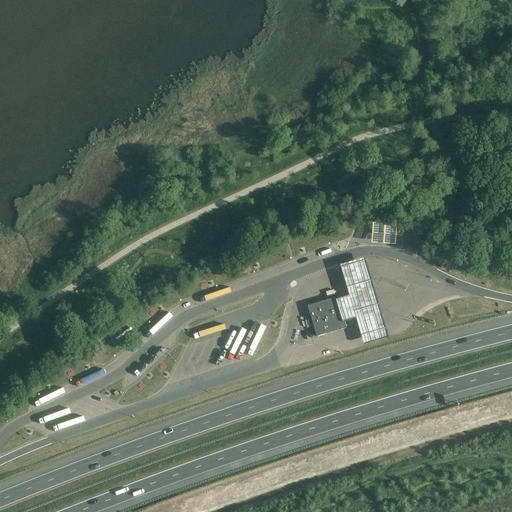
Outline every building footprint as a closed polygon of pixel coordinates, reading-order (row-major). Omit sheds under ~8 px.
[(373,222),(372,242),(396,243),(397,224),(373,222)] [(350,297),(336,301),(342,322),(356,318),(364,344),(388,337),(365,259),(341,266),(350,297)] [(318,338),(346,330),(346,329),(347,329),(347,328),(338,298),(337,298),(337,297),(336,297),(308,306),(307,306),(307,307),(316,337),(316,338),(317,338),(318,338)] [(244,326),(235,350),(243,353),(252,330),(244,326)] [(225,332),(222,337),(218,334),(206,355),(211,358),(213,354),(218,357),(231,335),(225,332)] [(181,345),(176,359),(183,361),(188,348),(181,345)] [(36,396),(38,402),(65,393),(63,387),(36,396)] [(195,414),(196,418),(212,415),(211,410),(195,414)]
